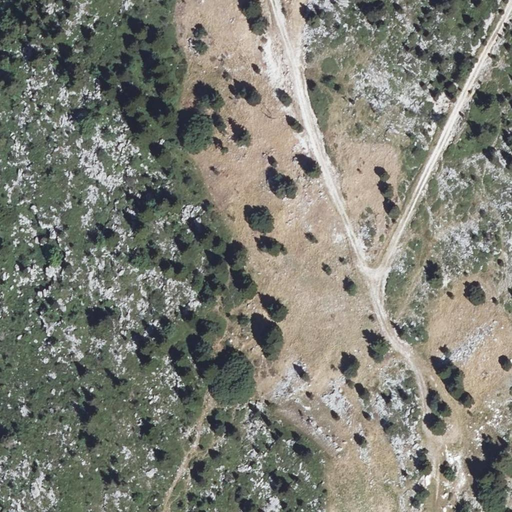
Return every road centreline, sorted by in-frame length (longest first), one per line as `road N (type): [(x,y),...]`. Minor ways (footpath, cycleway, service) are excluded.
road 1 (track): [(272,0),(380,317),(417,365),(431,437),(429,511)]
road 2 (track): [(372,288),(511,3)]
